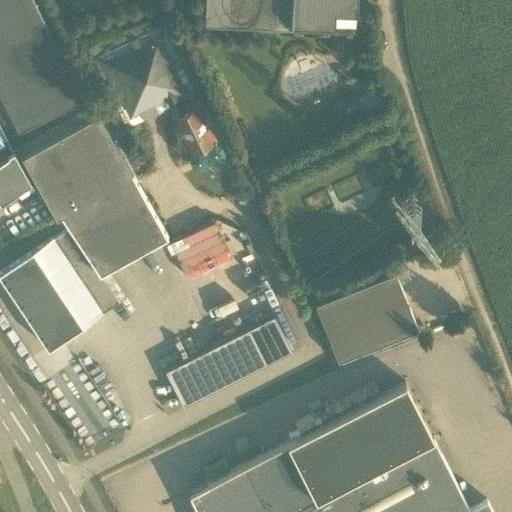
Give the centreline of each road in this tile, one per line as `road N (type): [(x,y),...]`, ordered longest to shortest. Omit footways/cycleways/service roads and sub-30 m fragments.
road 1 (track): [(387,0),(393,68),(511,388)]
road 2 (secondary): [(69,511),(0,397)]
